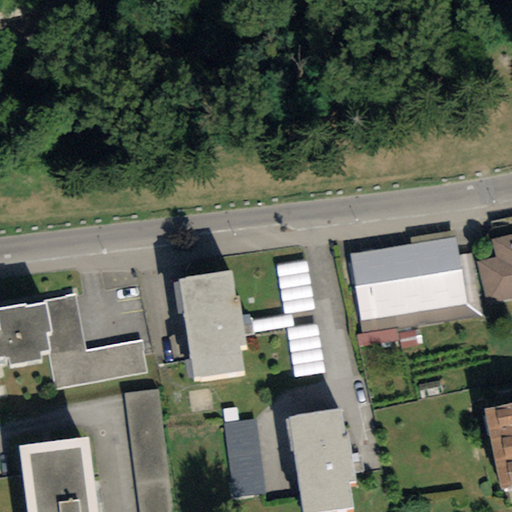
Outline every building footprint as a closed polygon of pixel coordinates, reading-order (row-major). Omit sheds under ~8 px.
[(511,233),(491,238),(494,256),(477,261),(486,304),(511,299),(511,301),(511,233)] [(457,237),(349,255),(360,321),(468,303),(457,237)] [(311,268),(280,272),(286,320),(317,316),(311,268)] [(230,272),(179,279),(193,377),(243,370),(240,347),(245,346),(238,296),(234,296),(230,272)] [(44,302),(44,304),(49,332),(44,333),(48,352),(55,390),(147,374),(143,351),(145,351),(143,341),(86,351),(75,295),(65,297),(66,298),(44,302)] [(0,360),(7,360),(8,367),(41,361),(40,354),(48,352),(44,333),(49,332),(44,304),(26,308),(25,304),(0,308),(0,360)] [(317,331),(290,336),(299,381),(325,376),(317,331)] [(173,511),(158,390),(124,395),(139,511),(173,511)] [(511,402),(485,408),(500,488),(511,485),(511,402)] [(341,410),(288,418),(302,511),(326,511),(352,508),(348,482),(356,481),(349,434),(345,435),(341,410)] [(255,420),(222,425),(233,497),(266,492),(255,420)] [(98,511),(88,437),(19,446),(27,511),(98,511)]
